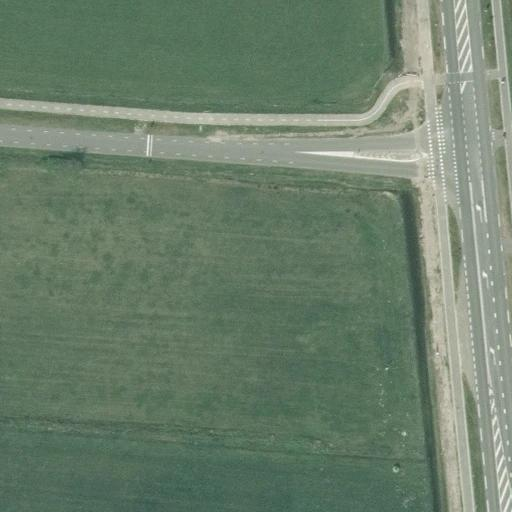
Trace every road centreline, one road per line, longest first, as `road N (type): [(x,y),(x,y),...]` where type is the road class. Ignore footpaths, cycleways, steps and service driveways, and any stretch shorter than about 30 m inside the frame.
road 1 (secondary): [(507,511),(476,175)]
road 2 (unclassified): [(276,154),(0,135)]
road 3 (unclassified): [(276,154),(436,178),(476,175)]
road 4 (unclassified): [(473,142),(276,154)]
road 5 (secondary): [(473,142),(459,0)]
